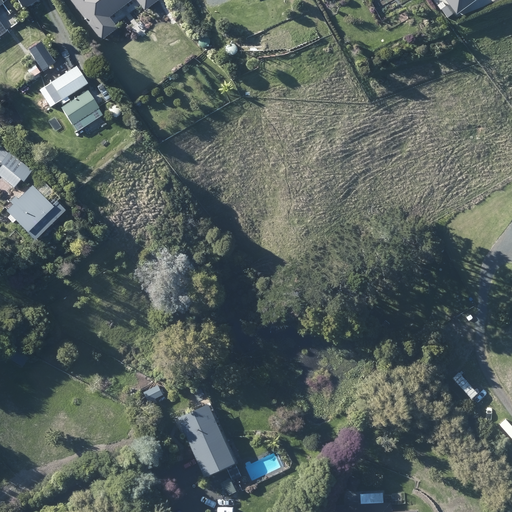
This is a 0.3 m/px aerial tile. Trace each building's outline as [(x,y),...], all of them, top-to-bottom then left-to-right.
[(25,8),(38,0),(19,0),(21,3),(25,8)] [(96,19),(84,0),(75,6),(80,13),(81,12),(89,24),(96,19)] [(443,0),(455,17),(479,1),(478,0),(443,0)] [(54,30),(44,14),(36,18),(47,34),(54,30)] [(0,36),(9,30),(1,19),(0,18),(0,36)] [(86,45),(76,28),(67,33),(78,50),(86,45)] [(239,53),(234,43),(224,48),(228,58),(239,53)] [(32,54),(44,71),(56,62),(45,45),(32,54)] [(22,60),(34,77),(42,72),(30,55),(22,60)] [(59,92),(63,99),(64,99),(89,82),(78,65),(52,82),(55,86),(45,93),(49,99),(59,92)] [(100,117),(84,93),(59,111),(75,134),(100,117)] [(0,166),(0,180),(12,190),(18,182),(20,184),(30,171),(1,148),(0,149),(0,163),(2,165),(0,166)] [(32,186),(5,208),(24,231),(32,240),(64,213),(56,204),(51,208),(32,186)] [(478,393),(460,373),(452,380),(470,400),(478,393)] [(241,461),(213,403),(183,417),(210,475),(241,461)] [(360,482),(347,475),(341,486),(354,493),(360,482)] [(394,502),(350,504),(351,508),(329,509),(329,511),(421,511),(422,510),(395,511),(394,502)]
